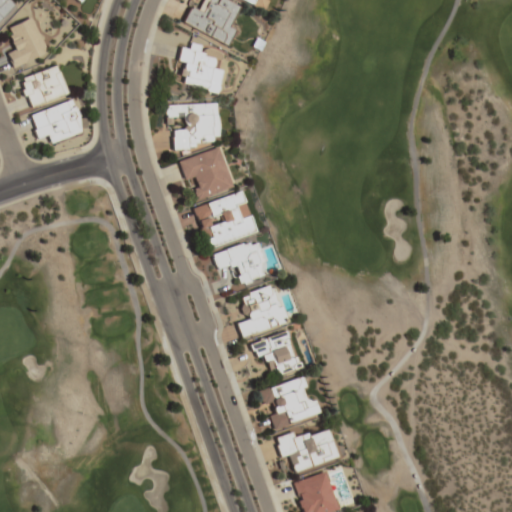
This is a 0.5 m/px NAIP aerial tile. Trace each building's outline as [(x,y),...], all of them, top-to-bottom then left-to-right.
[(0,0),(0,18),(11,5),(5,0),(0,0)] [(237,6),(224,0),(201,0),(196,11),(188,7),(178,25),(224,48),(233,30),(227,27),(237,6)] [(236,0),(261,13),(267,0),(236,0)] [(46,53),(30,17),(4,29),(13,49),(4,53),(11,69),(46,53)] [(177,85),(214,94),(220,71),(210,68),(213,56),(178,48),(174,63),(182,65),(177,85)] [(27,109),(66,95),(55,65),(15,80),(27,109)] [(27,115),(34,138),(44,135),(47,143),(82,132),(72,100),(27,115)] [(170,151),(193,151),(193,139),(217,139),(216,103),(163,104),(163,118),(181,118),(182,130),(170,130),(170,151)] [(176,160),(183,182),(191,180),(197,199),(231,189),(218,148),(176,160)] [(254,233),(240,191),(190,207),(203,249),(254,233)] [(254,240),(209,254),(215,273),(233,268),(238,285),(265,277),(254,240)] [(271,284),(235,296),(243,320),(233,323),(238,338),(283,323),(271,284)] [(300,368),(287,330),(247,344),(254,364),(264,360),(271,378),(300,368)] [(317,416),(312,398),(305,400),(299,378),(256,390),(260,406),(265,404),(272,429),(317,416)] [(273,442),(278,458),(286,455),(292,473),(335,459),(325,426),(273,442)] [(325,472),(288,482),(296,511),(333,511),(336,511),(325,472)]
